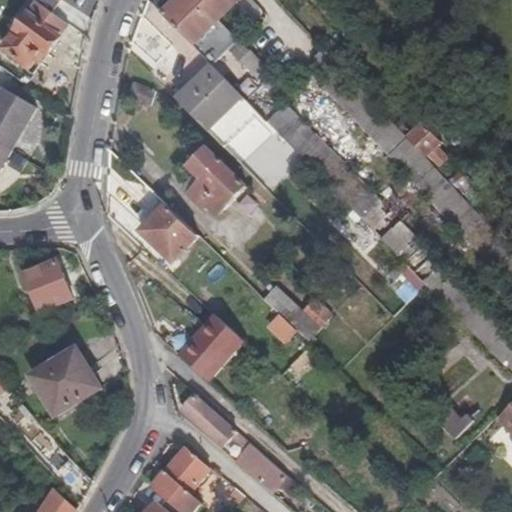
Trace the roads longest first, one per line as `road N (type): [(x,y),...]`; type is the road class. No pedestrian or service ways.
road 1 (residential): [(92,511),(149,414),(138,335),(97,234),(76,212)]
road 2 (residential): [(76,212),(124,0)]
